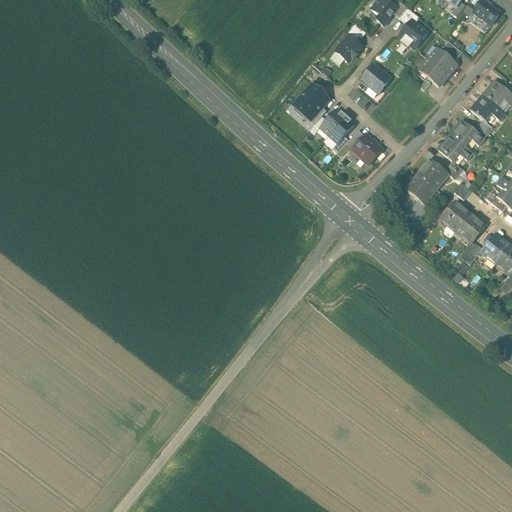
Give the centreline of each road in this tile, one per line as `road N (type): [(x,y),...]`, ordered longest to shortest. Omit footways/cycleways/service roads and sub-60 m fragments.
road 1 (unclassified): [(116,511),(350,221)]
road 2 (secondary): [(109,0),(350,221)]
road 3 (secondary): [(350,221),(511,352)]
road 4 (residential): [(406,156),(511,28)]
